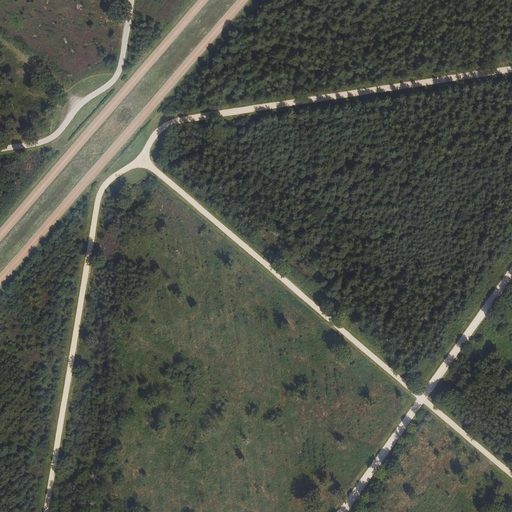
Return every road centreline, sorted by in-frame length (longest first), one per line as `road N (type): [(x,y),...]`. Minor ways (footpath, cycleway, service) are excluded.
road 1 (track): [(45,511),(96,196),(108,178),(141,161),(159,126),(511,68)]
road 2 (track): [(511,477),(141,161)]
road 3 (track): [(0,282),(244,0)]
road 4 (track): [(0,235),(203,0)]
road 5 (track): [(511,269),(341,511)]
road 6 (track): [(130,0),(116,77),(74,105),(54,136)]
